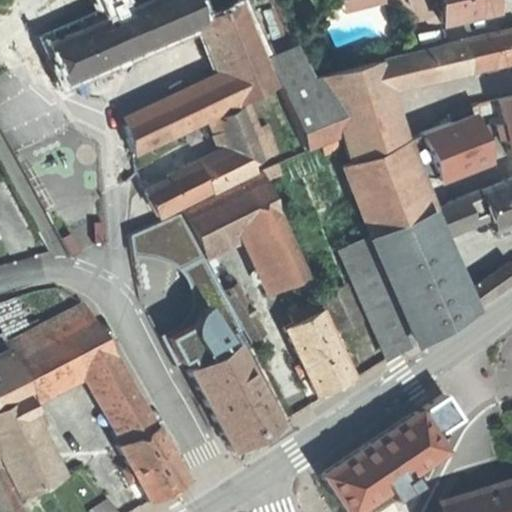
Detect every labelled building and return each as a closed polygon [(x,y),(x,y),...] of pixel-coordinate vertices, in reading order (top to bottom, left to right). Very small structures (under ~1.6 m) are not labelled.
[(132,52),(201,22),(240,3),(238,0),(146,0),(116,13),(132,52)] [(438,0),(442,21),(496,10),(493,0),(438,0)] [(240,3),(201,22),(222,76),(233,106),(275,86),(240,3)] [(63,81),(132,52),(116,13),(47,42),(56,64),(63,81)] [(511,28),(460,40),(467,72),(511,61),(511,28)] [(428,74),(467,72),(460,40),(422,49),(428,74)] [(305,149),(339,135),(320,75),(307,78),(293,47),(266,58),(305,149)] [(377,84),(428,74),(422,49),(371,62),(377,84)] [(396,143),(377,84),(371,62),(320,75),(339,135),(347,162),(349,161),(394,143),(396,143)] [(132,155),(233,106),(222,76),(122,124),(132,155)] [(505,138),(509,155),(511,154),(511,95),(496,99),(502,123),(505,138)] [(221,152),(228,171),(249,163),(266,156),(246,106),(208,121),(221,152)] [(419,132),(438,183),(471,170),(490,162),(483,145),(471,113),(419,132)] [(499,139),(505,138),(502,123),(495,124),(499,139)] [(394,143),(349,161),(375,230),(421,213),(394,143)] [(253,172),(249,163),(228,171),(221,152),(207,159),(220,186),(221,188),(253,172)] [(207,159),(196,164),(210,191),(220,186),(207,159)] [(340,164),(367,234),(375,230),(349,161),(347,162),(340,164)] [(157,217),(210,191),(196,164),(144,190),(151,204),(157,217)] [(200,252),(252,228),(276,216),(260,173),(179,211),(183,219),(200,252)] [(511,178),(478,191),(486,212),(493,232),(511,224),(511,178)] [(478,191),(426,211),(436,234),(486,212),(478,191)] [(367,234),(364,235),(365,237),(413,343),(469,310),(463,296),(436,234),(426,211),(421,213),(375,230),(367,234)] [(252,228),(281,284),(307,273),(280,214),(276,216),(252,228)] [(183,219),(138,237),(142,255),(166,257),(180,261),(187,268),(195,278),(199,293),(202,306),(197,322),(206,325),(210,314),(220,305),(228,302),(222,291),(200,252),(183,219)] [(387,359),(413,343),(365,237),(339,250),(387,359)] [(511,272),(507,266),(463,296),(469,310),(511,280),(511,272)] [(228,302),(249,342),(264,334),(237,283),(222,291),(228,302)] [(288,314),(292,323),(320,310),(315,301),(288,314)] [(4,345),(10,356),(29,393),(32,399),(88,369),(112,357),(82,304),(4,345)] [(196,369),(244,344),(220,305),(210,314),(206,325),(178,338),(196,369)] [(282,327),(314,395),(333,386),(351,377),(320,310),(292,323),(282,327)] [(196,369),(239,450),(266,436),(287,424),(244,344),(196,369)] [(0,397),(4,405),(0,406),(0,465),(17,499),(55,479),(12,402),(29,393),(10,356),(0,361),(0,397)] [(137,399),(112,357),(88,369),(111,411),(137,399)] [(439,398),(417,412),(427,426),(448,412),(439,398)] [(150,427),(137,399),(111,411),(127,439),(150,427)] [(320,474),(345,511),(350,511),(390,486),(443,450),(427,426),(417,412),(416,409),(320,474)] [(153,425),(150,427),(127,439),(116,445),(146,502),(165,491),(184,480),(153,425)] [(19,511),(0,473),(0,511),(19,511)] [(511,511),(511,490),(440,511),(511,511)] [(86,511),(115,511),(108,499),(86,511)]
